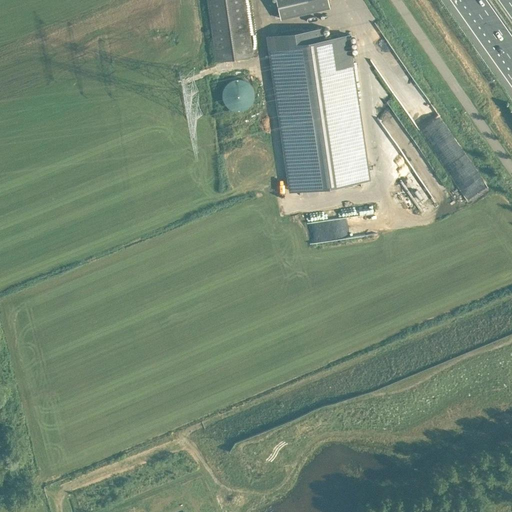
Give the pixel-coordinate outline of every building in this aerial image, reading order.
[(207,0),(217,60),(253,55),(244,0),(207,0)] [(276,0),(281,18),(320,9),(330,6),(328,0),(276,0)] [(268,35),(274,73),(291,190),(369,178),(348,34),(323,37),(322,27),(268,35)] [(245,79),(240,78),(235,78),(230,80),(226,83),(224,87),(222,91),(222,96),(224,101),(226,105),(230,108),(235,109),(240,110),(245,108),(249,105),(252,101),(254,96),(254,91),(252,86),(249,82),(245,79)] [(383,120),(417,178),(406,185),(423,212),(438,204),(432,194),(443,188),(398,111),(383,120)]
